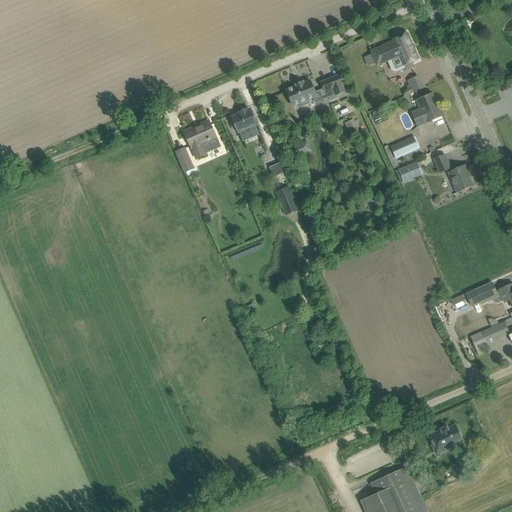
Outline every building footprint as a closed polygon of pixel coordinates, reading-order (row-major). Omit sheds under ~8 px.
[(404,66),(419,59),(408,33),(392,39),(393,41),(383,46),(383,47),(378,49),(377,48),(371,51),(377,66),(400,56),(404,66)] [(339,75),(321,82),(325,92),(326,92),(328,97),(330,101),(338,98),(337,96),(345,92),(343,86),(339,75)] [(315,104),(323,100),(319,91),(315,93),(310,81),(304,84),(303,82),(296,85),(297,87),(295,88),(294,86),(287,89),(288,90),(287,91),(293,107),(299,105),(300,107),(310,104),(309,101),(314,99),(315,104)] [(420,109),(412,113),(418,127),(427,123),(435,120),(444,116),(438,101),(436,102),(432,94),(423,97),(420,91),(415,92),(419,99),(417,100),(420,109)] [(256,127),(257,127),(250,110),(247,111),(246,110),(239,113),(240,114),(232,118),(233,122),(231,123),(234,130),(237,129),(239,134),(240,133),(241,135),(257,128),(256,127)] [(360,135),(354,119),(344,123),(348,133),(348,134),(350,139),(360,135)] [(216,137),(214,132),(210,123),(195,129),(195,127),(184,132),(188,141),(196,159),(206,154),(202,143),(216,137)] [(396,160),(419,150),(413,137),(390,147),(396,160)] [(308,141),(294,146),(298,157),(312,151),(308,141)] [(185,173),(195,169),(186,148),(176,152),(185,173)] [(434,160),(440,174),(451,169),(445,155),(434,160)] [(281,162),(270,167),(275,178),(286,173),(281,162)] [(404,183),(423,175),(417,162),(398,170),(404,183)] [(457,193),(464,190),(473,186),(467,173),(469,172),(466,165),(457,169),(448,173),(457,193)] [(285,216),(298,210),(289,187),(275,192),(285,216)] [(343,204),(326,212),(329,217),(341,211),(341,213),(345,211),(344,209),(345,209),(343,204)] [(466,294),(451,301),(454,305),(465,300),(465,299),(468,298),(472,307),(480,303),(481,305),(499,297),(492,282),(466,294)] [(511,301),(511,289),(510,286),(501,290),(500,290),(505,302),(511,300),(511,301)] [(470,337),(472,340),(476,349),(509,334),(511,340),(511,332),(509,333),(505,322),(470,337)] [(441,431),(428,437),(432,446),(435,451),(443,447),(445,451),(453,447),(451,444),(462,439),(461,438),(462,436),(460,434),(459,433),(455,426),(448,429),(447,427),(440,430),(441,431)] [(409,472),(407,467),(371,484),(376,495),(361,501),(365,511),(427,511),(412,477),(417,475),(415,470),(409,472)]
